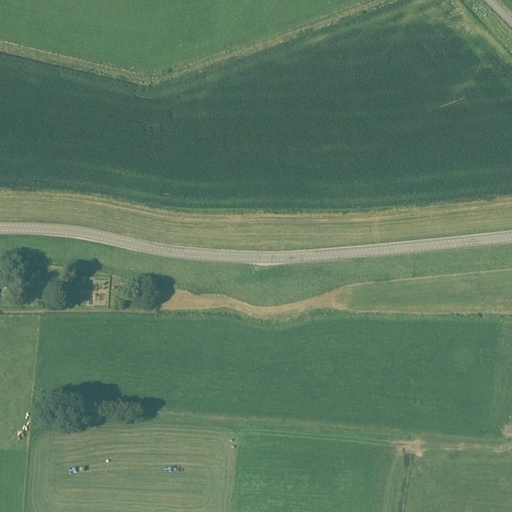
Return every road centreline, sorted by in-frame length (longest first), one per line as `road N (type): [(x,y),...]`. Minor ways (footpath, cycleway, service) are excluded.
road 1 (tertiary): [(0,230),(248,260),(511,239)]
road 2 (track): [(389,0),(151,82),(0,47)]
